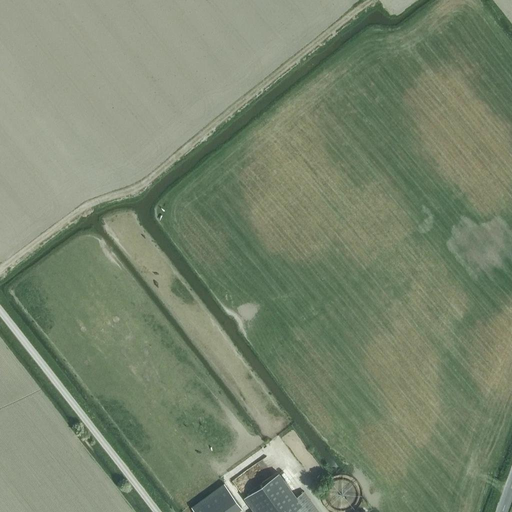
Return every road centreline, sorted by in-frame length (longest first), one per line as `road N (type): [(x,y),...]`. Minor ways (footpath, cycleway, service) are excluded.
road 1 (track): [(0,269),(84,206),(137,189),(372,0)]
road 2 (unclassified): [(157,511),(0,310)]
